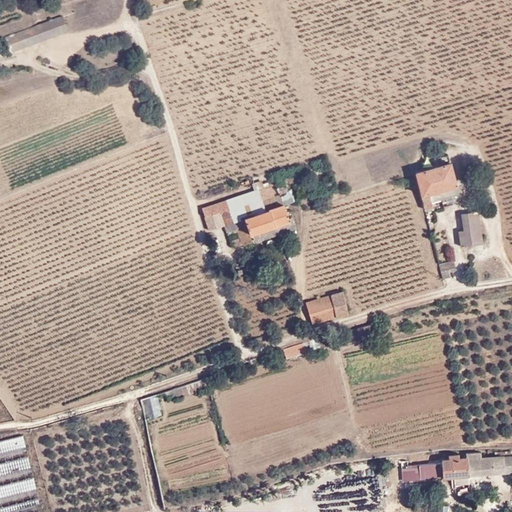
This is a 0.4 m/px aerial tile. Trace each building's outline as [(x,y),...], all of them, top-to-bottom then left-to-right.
[(38,17),(53,12),(48,0),(46,0),(34,5),(38,17)] [(69,30),(64,14),(24,29),(29,45),(69,30)] [(5,36),(11,52),(29,45),(24,29),(5,36)] [(423,170),(415,172),(415,174),(424,206),(433,203),(432,198),(458,190),(447,153),(421,161),(423,170)] [(230,250),(274,237),(272,227),(277,226),(278,236),(294,231),(289,210),(284,211),(279,194),(253,201),(256,213),(232,221),(238,240),(229,244),(230,250)] [(218,209),(203,214),(207,229),(222,224),(218,209)] [(479,224),(475,210),(463,211),(464,227),(460,228),(461,243),(481,241),(479,224)] [(439,263),(442,276),(450,274),(448,269),(455,267),(453,259),(439,263)] [(305,302),(311,322),(345,312),(339,291),(305,302)] [(354,327),(357,335),(359,340),(378,334),(374,321),(354,327)] [(354,327),(347,329),(350,338),(357,335),(354,327)] [(156,394),(141,398),(147,419),(162,415),(156,394)] [(44,511),(28,435),(0,441),(0,511),(44,511)] [(511,449),(485,451),(486,458),(511,456),(511,449)] [(479,452),(465,453),(465,457),(465,475),(492,473),(511,471),(511,456),(486,458),(479,458),(479,452)] [(465,475),(465,457),(449,459),(449,461),(405,464),(406,479),(450,476),(465,475)] [(465,475),(465,482),(492,481),(492,473),(465,475)]
